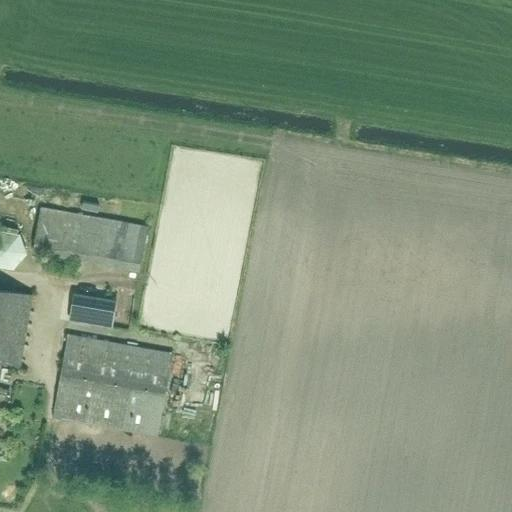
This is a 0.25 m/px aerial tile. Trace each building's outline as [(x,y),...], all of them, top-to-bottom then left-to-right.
[(137,270),(144,227),(40,208),(32,251),(137,270)] [(0,261),(2,266),(32,254),(22,229),(0,237),(0,261)] [(0,363),(17,366),(30,295),(0,289),(0,363)] [(110,324),(114,302),(75,296),(72,318),(110,324)] [(155,434),(170,353),(67,334),(52,415),(155,434)]
